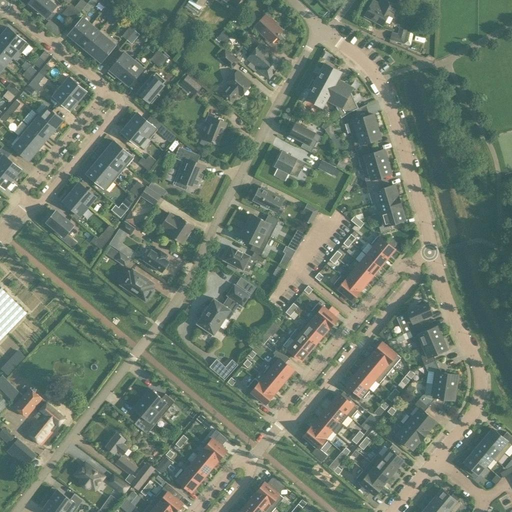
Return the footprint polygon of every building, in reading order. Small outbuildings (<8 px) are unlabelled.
[(47,17),(55,7),(46,0),(31,0),(27,5),(34,11),(37,8),(47,17)] [(382,26),(388,15),(393,18),(399,7),(384,0),(380,0),(378,3),(372,0),(364,16),(382,26)] [(70,4),(66,9),(75,17),(80,12),(70,4)] [(71,22),(75,17),(66,9),(62,14),(71,22)] [(103,17),(108,21),(113,14),(108,11),(103,17)] [(117,18),(113,14),(108,21),(112,25),(117,18)] [(254,27),(271,43),(282,31),(265,15),(254,27)] [(68,35),(76,42),(90,25),(82,18),(68,35)] [(76,42),(84,48),(98,32),(90,25),(76,42)] [(121,36),(126,40),(134,31),(129,27),(121,36)] [(28,45),(24,42),(8,28),(1,37),(17,50),(21,53),(28,45)] [(389,40),(403,44),(407,31),(399,28),(397,33),(392,32),(389,40)] [(84,48),(92,55),(108,36),(101,29),(98,32),(84,48)] [(139,35),(134,31),(126,40),(131,45),(139,35)] [(117,43),(108,36),(92,55),(101,62),(117,43)] [(1,37),(0,37),(0,49),(11,58),(17,50),(1,37)] [(258,70),(269,79),(281,64),(271,55),(270,55),(258,45),(246,59),(258,69),(258,70)] [(0,49),(0,62),(4,66),(11,58),(0,49)] [(150,60),(154,64),(163,54),(158,50),(150,60)] [(231,68),(237,62),(224,51),(218,58),(231,68)] [(117,75),(119,77),(133,61),(123,53),(107,73),(114,79),(117,75)] [(167,58),(163,54),(154,64),(159,68),(167,58)] [(39,57),(33,64),(38,68),(44,62),(39,57)] [(135,58),(133,61),(119,77),(129,85),(145,66),(135,58)] [(46,64),(38,73),(43,78),(51,68),(46,64)] [(350,91),(352,88),(336,80),(340,72),(325,64),(316,81),(312,79),(306,89),(310,91),(307,98),(322,106),(326,98),(334,103),(341,118),(348,113),(358,108),(350,91)] [(29,66),(26,71),(32,76),(36,71),(29,66)] [(28,81),(32,76),(26,71),(22,75),(28,81)] [(241,96),(251,84),(237,72),(226,84),(229,86),(221,94),(231,102),(238,94),(241,96)] [(38,73),(28,85),(35,90),(38,93),(42,88),(37,84),(43,78),(38,73)] [(154,94),(165,81),(155,73),(138,93),(151,104),(157,97),(154,94)] [(181,84),(194,95),(201,87),(188,76),(181,84)] [(69,78),(61,87),(77,101),(85,92),(69,78)] [(9,83),(5,88),(15,97),(19,91),(9,83)] [(31,95),(35,90),(28,85),(24,90),(31,95)] [(69,111),(77,101),(61,87),(53,97),(69,111)] [(15,100),(8,109),(12,113),(20,104),(15,100)] [(36,113),(54,129),(62,120),(46,107),(39,116),(36,113)] [(12,113),(8,109),(0,118),(5,122),(12,113)] [(36,113),(26,125),(45,140),(54,129),(36,113)] [(213,118),(214,115),(208,113),(205,122),(211,124),(205,138),(203,137),(200,143),(211,148),(213,142),(218,144),(226,123),(213,118)] [(346,116),(351,134),(377,126),(373,114),(359,118),(357,113),(346,116)] [(137,114),(129,123),(146,137),(149,139),(157,130),(137,114)] [(138,146),(146,137),(129,123),(121,133),(138,146)] [(311,152),(317,141),(312,138),(314,133),(312,132),(313,130),(307,127),(306,129),(296,123),(290,135),(303,142),(300,147),(311,152)] [(35,152),(45,140),(26,125),(17,136),(35,152)] [(380,138),(377,126),(351,134),(356,151),(368,148),(366,142),(380,138)] [(171,142),(175,137),(165,129),(161,134),(171,142)] [(28,160),(35,152),(17,136),(17,137),(20,139),(13,148),(28,160)] [(114,141),(106,150),(126,166),(133,158),(114,141)] [(188,185),(196,188),(204,166),(193,161),(195,154),(178,147),(173,158),(187,163),(182,175),(178,173),(173,186),(185,191),(188,185)] [(356,151),(362,169),(387,161),(384,149),(369,154),(368,148),(356,151)] [(100,158),(119,174),(126,166),(106,150),(100,158)] [(282,171),(290,175),(293,176),(298,179),(305,165),(300,162),(296,160),(281,152),(274,166),(282,171)] [(0,153),(0,168),(12,179),(20,169),(1,153),(0,153)] [(148,155),(145,160),(151,166),(155,161),(148,155)] [(93,166),(110,179),(113,182),(119,174),(100,158),(93,166)] [(147,171),(151,166),(145,160),(141,158),(137,163),(147,171)] [(365,181),(367,187),(378,183),(377,177),(391,173),(387,161),(362,169),(367,168),(371,179),(365,181)] [(331,175),(335,168),(323,162),(319,169),(331,175)] [(110,179),(93,166),(86,174),(103,188),(110,179)] [(0,184),(4,188),(12,179),(0,168),(0,184)] [(137,181),(133,186),(139,191),(143,187),(137,181)] [(79,183),(71,193),(87,207),(95,197),(79,183)] [(367,187),(372,204),(398,197),(394,185),(380,189),(378,183),(367,187)] [(139,191),(133,186),(129,191),(135,196),(139,191)] [(160,196),(146,187),(140,196),(155,205),(160,196)] [(276,212),(283,198),(264,189),(263,191),(258,189),(253,200),(261,204),(260,206),(267,210),(268,208),(276,212)] [(79,216),(87,207),(71,193),(69,195),(66,192),(60,199),(79,216)] [(378,214),(401,207),(398,197),(372,204),(372,205),(375,204),(378,214)] [(122,203),(118,208),(124,213),(128,209),(122,203)] [(314,217),(318,210),(307,204),(303,211),(314,217)] [(118,208),(115,205),(110,210),(120,218),(124,213),(118,208)] [(405,219),(401,207),(378,214),(382,226),(379,227),(381,233),(392,229),(391,224),(405,219)] [(64,236),(72,226),(55,212),(47,221),(64,236)] [(183,244),(194,226),(180,217),(178,220),(169,214),(161,227),(169,233),(168,235),(183,244)] [(253,215),(248,226),(270,238),(279,220),(268,215),(265,221),(253,215)] [(355,224),(359,220),(355,216),(351,220),(355,224)] [(364,223),(359,220),(355,224),(360,228),(364,223)] [(124,222),(120,228),(130,235),(134,229),(124,222)] [(270,238),(248,226),(242,237),(253,243),(250,250),(261,255),(270,238)] [(101,234),(97,239),(104,245),(108,240),(101,234)] [(351,234),(347,239),(352,243),(355,238),(351,234)] [(371,244),(387,258),(395,249),(378,235),(371,244)] [(97,239),(94,236),(90,242),(100,249),(104,245),(97,239)] [(352,243),(347,239),(343,243),(348,247),(352,243)] [(133,251),(121,243),(116,249),(129,257),(133,251)] [(387,258),(371,244),(370,245),(373,247),(366,255),(380,266),(387,258)] [(160,270),(161,271),(163,269),(164,270),(168,264),(166,264),(168,261),(164,258),(166,254),(155,247),(153,251),(151,250),(145,260),(153,266),(151,267),(159,272),(160,270)] [(255,259),(251,257),(230,247),(224,259),(243,269),(249,272),(255,259)] [(285,252),(292,257),(295,251),(288,247),(285,252)] [(333,255),(338,259),(342,254),(337,251),(333,255)] [(255,259),(262,263),(265,257),(254,252),(251,257),(255,259)] [(125,266),(129,259),(119,253),(115,259),(125,266)] [(338,259),(333,255),(329,260),(334,264),(338,259)] [(380,266),(366,255),(359,263),(373,275),(380,266)] [(348,267),(366,283),(373,275),(359,263),(353,271),(348,267)] [(341,276),(359,291),(366,283),(348,267),(341,276)] [(152,287),(154,283),(133,270),(131,273),(129,272),(120,284),(125,287),(123,289),(132,295),(133,292),(145,300),(147,298),(149,299),(154,292),(152,291),(154,288),(152,287)] [(323,277),(318,273),(315,277),(319,281),(323,277)] [(359,291),(341,276),(333,285),(352,300),(359,291)] [(208,307),(202,315),(197,323),(206,330),(204,333),(210,337),(212,334),(213,335),(226,317),(229,319),(233,313),(230,311),(231,309),(229,308),(234,300),(242,305),(250,295),(234,284),(227,295),(229,296),(223,305),(214,298),(208,307)] [(304,290),(308,294),(312,289),(308,286),(304,290)] [(0,340),(27,313),(1,288),(0,288),(0,340)] [(337,318),(318,302),(311,311),(329,327),(337,318)] [(289,308),(294,311),(298,307),(293,303),(289,308)] [(410,331),(421,326),(418,320),(432,314),(427,303),(402,313),(410,331)] [(294,311),(289,308),(285,312),(290,316),(294,311)] [(306,322),(322,335),(329,327),(311,311),(310,312),(313,314),(306,322)] [(277,318),(273,322),(278,326),(282,322),(277,318)] [(316,344),(322,335),(306,322),(300,330),(297,328),(316,344)] [(423,332),(421,326),(410,331),(417,348),(442,337),(437,326),(423,332)] [(316,344),(297,328),(290,336),(309,352),(316,344)] [(267,332),(263,336),(267,340),(271,335),(267,332)] [(267,340),(263,336),(259,341),(264,344),(267,340)] [(301,360),(309,352),(290,336),(283,345),(301,360)] [(447,349),(442,337),(417,348),(424,365),(435,360),(433,355),(447,349)] [(374,351),(393,367),(401,358),(382,342),(374,351)] [(256,354),(251,350),(247,354),(252,358),(256,354)] [(18,351),(1,369),(8,374),(24,357),(18,351)] [(386,375),(393,367),(374,351),(367,359),(386,375)] [(267,363),(286,379),(294,370),(275,354),(267,363)] [(224,379),(238,364),(232,359),(225,367),(216,359),(209,366),(224,379)] [(252,363),(247,359),(243,364),(248,368),(252,363)] [(379,383),(386,375),(367,359),(360,368),(374,379),(379,383)] [(441,372),(435,360),(424,365),(427,371),(434,372),(432,384),(456,387),(458,375),(441,372)] [(263,373),(279,387),(286,379),(267,363),(269,365),(263,373)] [(379,383),(374,379),(360,368),(354,376),(370,390),(370,389),(368,387),(374,380),(379,384),(379,383)] [(407,375),(411,378),(415,374),(410,370),(407,375)] [(279,387),(263,373),(257,380),(255,378),(254,379),(273,394),(279,387)] [(14,407),(26,417),(41,399),(29,389),(22,397),(1,376),(0,377),(0,388),(12,401),(14,407)] [(370,390),(354,376),(346,385),(363,398),(370,390)] [(232,386),(236,381),(231,377),(227,382),(232,386)] [(401,382),(406,385),(410,380),(405,377),(401,382)] [(273,394),(254,379),(247,388),(253,393),(252,394),(257,399),(258,398),(265,403),(273,394)] [(423,394),(419,399),(428,407),(437,397),(454,399),(456,387),(432,384),(430,395),(423,394)] [(142,398),(162,415),(174,401),(165,394),(161,398),(150,389),(142,398)] [(395,389),(391,393),(396,397),(399,392),(395,389)] [(332,402),(348,415),(351,417),(358,409),(339,393),(332,402)] [(396,397),(391,393),(387,397),(392,401),(396,397)] [(0,413),(9,404),(0,394),(0,413)] [(162,415),(142,398),(134,407),(141,414),(134,423),(146,434),(162,415)] [(409,415),(428,431),(436,421),(424,412),(428,407),(419,399),(415,404),(419,408),(412,417),(410,415),(409,415)] [(384,401),(380,406),(385,410),(388,405),(384,401)] [(351,417),(348,415),(332,402),(325,410),(344,425),(342,423),(348,416),(350,418),(351,417)] [(36,418),(24,431),(41,445),(53,432),(65,418),(46,403),(40,410),(38,409),(36,411),(38,413),(34,417),(36,418)] [(391,407),(387,412),(391,415),(396,411),(391,407)] [(344,425),(325,410),(318,418),(337,434),(344,425)] [(205,418),(200,414),(196,419),(201,423),(208,429),(212,424),(205,418)] [(420,439),(428,431),(409,415),(402,424),(409,430),(420,439)] [(336,434),(337,434),(318,418),(311,426),(328,440),(325,438),(332,430),(336,434)] [(366,422),(362,427),(367,431),(371,426),(366,422)] [(412,449),(420,439),(409,430),(402,424),(404,426),(397,435),(392,431),(388,436),(397,444),(401,439),(412,449)] [(316,446),(317,447),(312,453),(322,461),(327,455),(320,449),(328,440),(311,426),(304,436),(311,442),(310,443),(315,447),(316,446)] [(492,428),(485,437),(505,453),(511,444),(511,436),(506,432),(502,437),(492,428)] [(359,431),(355,435),(360,439),(364,435),(359,431)] [(123,460),(118,466),(131,476),(137,467),(121,455),(127,448),(122,444),(125,440),(116,433),(105,446),(123,460)] [(182,434),(179,439),(183,443),(187,438),(182,434)] [(356,444),(360,439),(355,435),(352,440),(356,444)] [(226,450),(219,444),(220,443),(215,439),(214,440),(210,436),(202,445),(219,459),(226,450)] [(366,437),(362,441),(367,445),(371,440),(366,437)] [(478,445),(493,458),(497,462),(505,453),(485,437),(478,445)] [(25,467),(32,459),(36,454),(18,439),(14,443),(6,451),(25,467)] [(175,444),(180,447),(183,443),(179,439),(175,444)] [(363,450),(367,445),(362,441),(359,446),(363,450)] [(198,455),(212,467),(219,459),(202,445),(202,446),(204,448),(198,455)] [(486,466),(493,458),(478,445),(471,454),(486,466)] [(345,447),(342,452),(346,456),(350,451),(345,447)] [(382,457),(396,469),(403,460),(389,448),(382,457)] [(169,449),(165,454),(169,458),(173,453),(169,449)] [(349,458),(353,462),(360,454),(355,450),(349,458)] [(342,461),(346,456),(342,452),(338,457),(342,461)] [(479,474),(486,466),(471,454),(464,462),(479,474)] [(212,467),(198,455),(192,463),(206,475),(212,467)] [(382,457),(375,465),(370,461),(370,462),(389,477),(396,469),(382,457)] [(389,477),(370,462),(363,470),(382,486),(389,477)] [(137,490),(154,468),(147,463),(130,484),(137,490)] [(157,463),(154,468),(158,472),(162,467),(157,463)] [(183,469),(199,483),(206,475),(192,463),(185,471),(183,469)] [(81,480),(80,480),(80,482),(82,486),(84,488),(87,488),(90,487),(94,482),(98,485),(104,477),(87,464),(83,469),(81,467),(75,475),(81,480)] [(337,466),(333,471),(338,475),(342,470),(337,466)] [(183,469),(175,478),(191,492),(199,483),(183,469)] [(508,475),(505,469),(500,472),(503,478),(508,475)] [(382,486),(363,470),(356,479),(362,484),(361,486),(366,490),(367,489),(374,495),(382,486)] [(496,484),(498,481),(501,478),(496,474),(491,480),(496,484)] [(113,476),(109,482),(123,493),(128,486),(113,476)] [(147,482),(144,487),(148,491),(152,486),(147,482)] [(257,491),(276,507),(283,498),(277,492),(278,491),(273,487),(272,488),(265,482),(257,491)] [(158,499),(173,511),(174,511),(182,503),(179,501),(183,497),(167,483),(156,497),(158,499)] [(145,495),(148,491),(144,487),(140,491),(145,495)] [(442,489),(435,497),(452,511),(454,511),(461,505),(457,501),(460,496),(455,491),(451,496),(442,489)] [(57,490),(50,500),(66,511),(67,511),(73,511),(83,500),(74,494),(70,500),(57,490)] [(265,511),(271,511),(276,507),(257,491),(250,499),(265,511)] [(129,493),(125,498),(130,502),(134,497),(129,493)] [(452,511),(435,497),(428,505),(435,511),(447,511),(449,510),(451,511),(452,511)] [(130,502),(125,498),(121,503),(126,506),(130,502)] [(157,511),(173,511),(158,499),(152,506),(149,504),(157,511)] [(250,511),(265,511),(250,499),(244,507),(250,511)] [(306,503),(302,499),(298,504),(302,508),(306,503)] [(66,511),(50,500),(43,509),(46,511),(66,511)]
